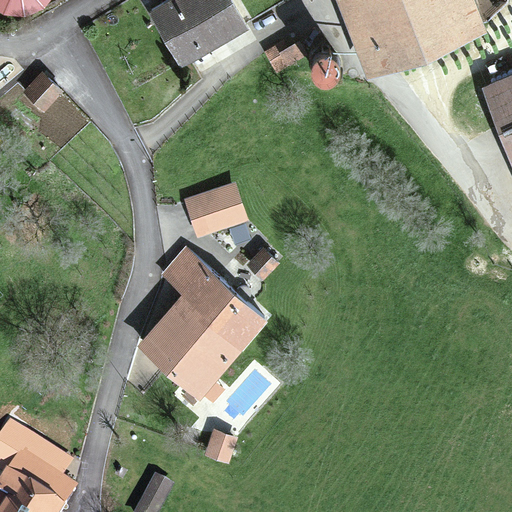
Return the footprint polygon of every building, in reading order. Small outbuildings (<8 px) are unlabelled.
[(0,0),(0,12),(9,17),(21,17),(32,15),(43,9),(50,0),(0,0)] [(164,0),(159,4),(188,52),(276,0),(164,0)] [(345,0),(375,68),(485,20),(476,0),(345,0)] [(41,72),(23,93),(44,111),(62,91),(41,72)] [(511,75),(489,85),(511,143),(511,75)] [(234,185),(185,201),(196,236),(245,220),(234,185)] [(148,341),(203,387),(263,315),(183,247),(161,273),(187,295),(148,341)] [(263,251),(250,264),(263,277),(276,264),(263,251)] [(0,488),(9,494),(0,507),(0,511),(56,511),(75,484),(60,474),(70,458),(10,419),(0,433),(0,468),(2,470),(0,473),(0,488)] [(237,438),(213,430),(206,451),(204,456),(228,464),(237,438)] [(155,474),(133,511),(156,511),(172,483),(155,474)]
